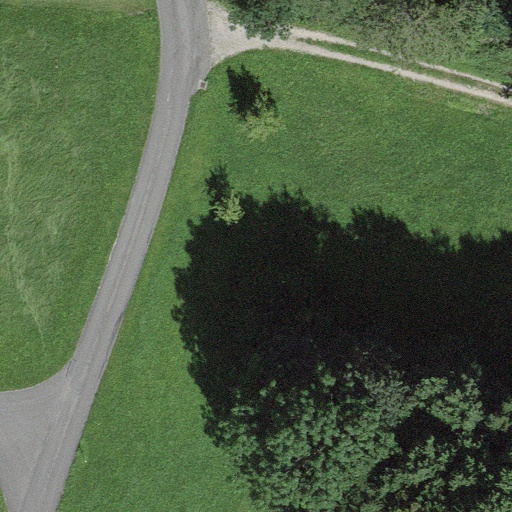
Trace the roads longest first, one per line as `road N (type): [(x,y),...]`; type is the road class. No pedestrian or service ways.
road 1 (unclassified): [(31,511),(123,271),(178,74),(177,0)]
road 2 (track): [(182,20),(395,62),(511,97)]
